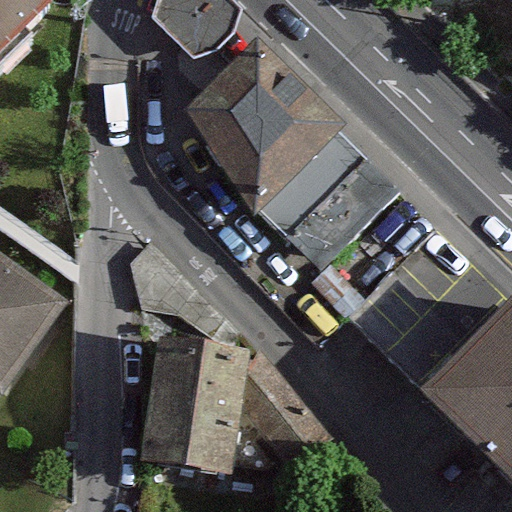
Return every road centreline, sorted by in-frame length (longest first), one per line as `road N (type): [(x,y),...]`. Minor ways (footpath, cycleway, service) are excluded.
road 1 (residential): [(125,167),(163,221),(317,385),(405,511)]
road 2 (residential): [(93,511),(125,167)]
road 3 (primary): [(290,0),(511,207)]
road 4 (residential): [(125,167),(117,124),(127,0)]
